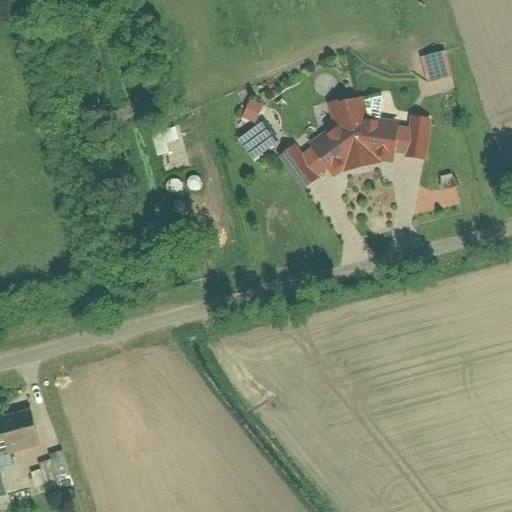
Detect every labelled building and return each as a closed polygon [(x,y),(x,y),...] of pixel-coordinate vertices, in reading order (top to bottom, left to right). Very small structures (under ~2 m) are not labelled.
[(450,51),(427,58),(434,82),(457,76),(450,51)] [(268,102),(255,96),(246,118),(259,123),(268,102)] [(337,178),(347,170),(348,172),(385,164),(397,165),(399,153),(402,125),(372,121),(367,97),(333,103),(337,126),(312,146),(313,148),(330,169),(337,178)] [(413,126),(410,154),(409,157),(429,159),(434,119),(415,116),(413,126)] [(269,121),(242,138),(255,160),(282,143),(269,121)] [(402,125),(399,153),(410,154),(413,126),(402,125)] [(156,156),(167,155),(165,143),(176,142),(174,130),(153,133),(156,156)] [(299,144),(282,157),(307,190),(324,178),(322,175),(306,154),(299,144)] [(322,175),(330,169),(313,148),(306,154),(322,175)] [(35,412),(0,421),(0,453),(15,450),(43,443),(35,412)] [(0,467),(4,467),(18,463),(15,450),(0,453),(0,467)] [(76,486),(67,450),(54,454),(55,458),(43,461),(44,468),(36,471),(42,495),(76,486)] [(0,495),(11,493),(4,467),(0,467),(0,495)]
